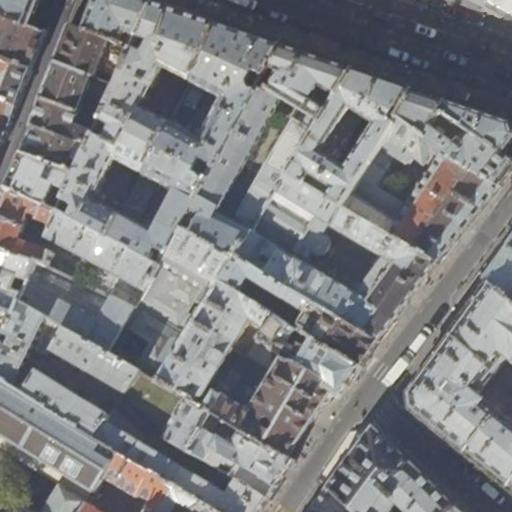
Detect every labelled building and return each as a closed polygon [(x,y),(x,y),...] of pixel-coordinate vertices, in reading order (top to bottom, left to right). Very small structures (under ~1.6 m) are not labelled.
[(0,0),(0,15),(32,29),(43,0),(0,0)] [(97,0),(84,32),(110,42),(118,45),(121,36),(125,33),(139,38),(156,2),(151,1),(149,0),(97,0)] [(511,15),(511,0),(485,0),(485,1),(511,15)] [(208,20),(156,2),(139,38),(136,43),(132,50),(116,87),(99,123),(98,123),(89,147),(76,176),(67,196),(65,201),(59,212),(66,215),(71,205),(77,208),(71,219),(109,239),(122,215),(93,200),(115,160),(143,175),(170,123),(142,109),(164,68),(192,83),(205,58),(217,23),(208,20)] [(46,34),(32,29),(0,15),(0,57),(31,70),(43,42),(46,34)] [(201,140),(170,123),(143,175),(122,215),(109,239),(154,265),(157,259),(153,256),(156,250),(166,254),(180,229),(281,45),(249,34),(217,23),(205,58),(192,83),(184,97),(197,104),(205,89),(224,100),(201,140)] [(63,43),(55,63),(95,79),(110,42),(84,32),(70,26),(63,43)] [(130,40),(126,48),(132,50),(136,43),(130,40)] [(237,257),(288,176),(355,69),(319,57),(281,45),(180,229),(234,262),(237,257)] [(24,88),(31,70),(0,57),(0,100),(16,107),(24,88)] [(26,136),(19,153),(76,176),(98,123),(80,116),(95,79),(55,63),(41,99),(26,136)] [(399,120),(415,90),(386,80),(355,69),(288,176),(343,208),(399,120)] [(511,171),(511,161),(504,155),(444,114),(448,101),(426,94),(415,90),(399,120),(464,166),(500,187),(502,184),(511,171)] [(511,161),(511,113),(467,98),(464,106),(511,122),(511,145),(504,155),(511,161)] [(17,107),(16,107),(0,100),(0,142),(1,143),(2,143),(7,133),(13,118),(17,107)] [(452,102),(448,101),(444,114),(504,155),(511,145),(511,122),(464,106),(457,104),(452,102)] [(399,120),(343,208),(436,265),(462,233),(500,187),(464,166),(399,120)] [(12,171),(5,189),(59,212),(65,201),(53,194),(57,186),(63,189),(62,194),(67,196),(76,176),(19,153),(12,171)] [(288,176),(237,257),(379,342),(411,298),(436,265),(343,208),(288,176)] [(59,212),(5,189),(0,201),(0,250),(38,264),(135,310),(159,267),(154,265),(109,239),(71,219),(66,215),(59,212)] [(141,373),(212,415),(288,457),(318,414),(333,394),(329,392),(332,387),(298,364),(290,362),(260,342),(259,344),(255,341),(244,359),(231,351),(250,321),(268,332),(278,317),(241,295),(221,283),(234,262),(180,229),(166,254),(159,267),(135,310),(110,353),(141,373)] [(511,250),(508,246),(493,267),(484,280),(490,285),(511,303),(511,250)] [(135,310),(38,264),(0,250),(0,307),(15,314),(20,303),(110,353),(135,310)] [(376,346),(379,342),(237,257),(234,262),(221,283),(241,295),(250,280),(259,286),(255,293),(280,308),(284,301),(306,314),(297,329),(314,340),(362,366),(376,346)] [(410,394),(412,410),(443,435),(511,489),(511,303),(490,285),(458,329),(430,366),(412,391),(410,394)] [(0,346),(0,379),(98,439),(110,420),(116,411),(85,392),(81,398),(39,373),(41,369),(41,365),(30,358),(34,350),(46,357),(49,356),(52,351),(127,394),(141,373),(110,353),(20,303),(15,314),(1,345),(0,346)] [(0,345),(1,345),(15,314),(0,307),(0,345)] [(345,389),(362,366),(314,340),(297,329),(278,317),(268,332),(260,342),(290,362),(298,364),(332,387),(329,392),(333,394),(338,398),(345,389)] [(189,453),(190,454),(212,415),(141,373),(127,394),(123,400),(124,401),(125,400),(153,427),(162,438),(163,441),(188,455),(189,453)] [(0,433),(96,492),(105,476),(113,463),(99,454),(105,444),(98,439),(0,379),(0,433)] [(258,511),(264,505),(268,499),(238,481),(227,496),(150,449),(153,446),(116,411),(110,420),(98,439),(105,444),(119,453),(216,511),(258,511)] [(294,461),(288,457),(212,415),(190,454),(238,481),(268,499),(273,491),(278,484),(294,461)] [(362,444),(330,488),(353,511),(391,511),(397,504),(405,511),(439,511),(449,501),(413,466),(374,428),(362,444)] [(216,511),(119,453),(113,463),(105,476),(140,499),(142,497),(153,503),(147,511),(100,511),(89,505),(88,506),(88,507),(84,511),(216,511)] [(34,511),(16,501),(9,511),(84,511),(88,507),(88,506),(89,505),(90,504),(62,487),(46,511),(34,511)] [(313,510),(314,511),(353,511),(330,488),(328,487),(319,500),(313,510)] [(461,511),(449,501),(439,511),(461,511)]
